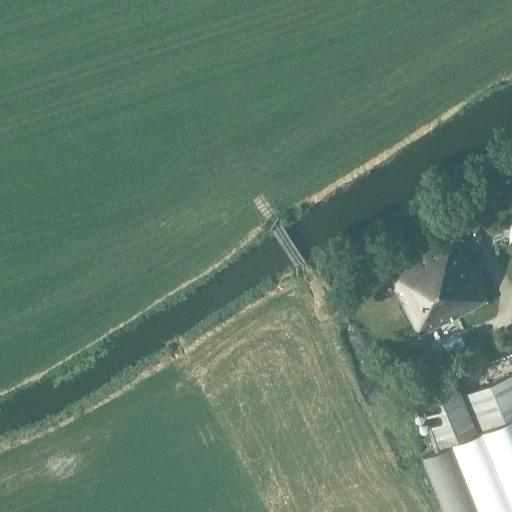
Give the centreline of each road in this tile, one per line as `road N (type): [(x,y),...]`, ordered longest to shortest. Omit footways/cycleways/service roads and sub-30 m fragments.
road 1 (track): [(259,197),(306,275),(394,466),(411,458)]
road 2 (track): [(259,197),(238,160),(0,289)]
road 3 (track): [(238,160),(501,0)]
